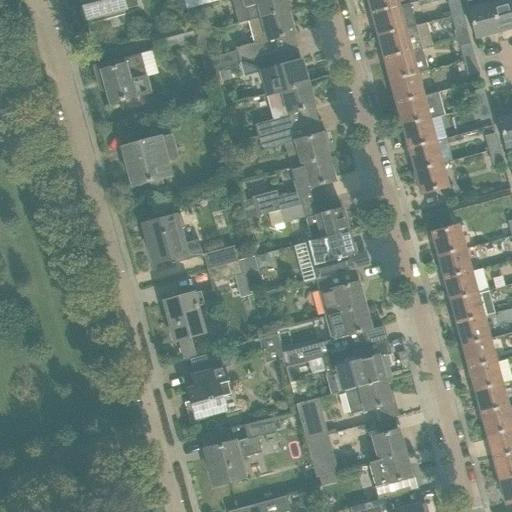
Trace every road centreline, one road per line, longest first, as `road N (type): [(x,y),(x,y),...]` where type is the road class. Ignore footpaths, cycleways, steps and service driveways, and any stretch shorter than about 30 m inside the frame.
road 1 (unclassified): [(472,511),(451,462),(330,0)]
road 2 (unclassified): [(175,511),(37,0)]
